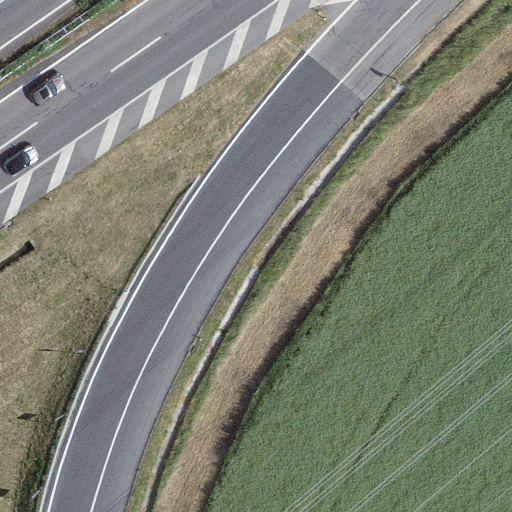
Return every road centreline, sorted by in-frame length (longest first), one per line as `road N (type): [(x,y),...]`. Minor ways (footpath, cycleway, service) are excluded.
road 1 (motorway): [(70,511),(112,384),(173,268),(235,175),(388,0)]
road 2 (motorway): [(0,148),(214,0)]
